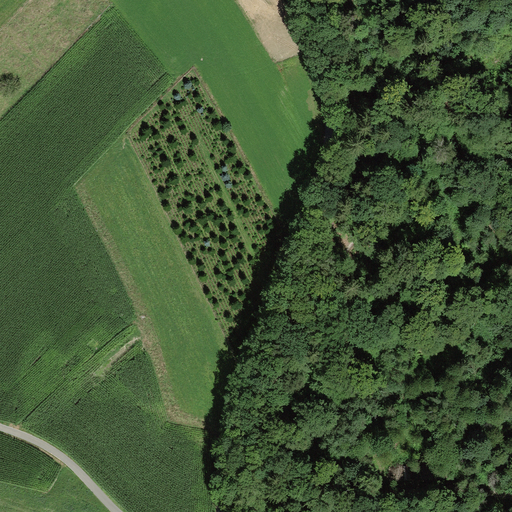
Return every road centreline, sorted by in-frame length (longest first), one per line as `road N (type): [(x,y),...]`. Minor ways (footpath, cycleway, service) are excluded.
road 1 (unclassified): [(287,0),(318,57),(325,93),(319,181),(255,371),(224,511)]
road 2 (track): [(511,495),(432,487),(336,511)]
road 3 (unclassified): [(121,511),(68,461),(0,428)]
